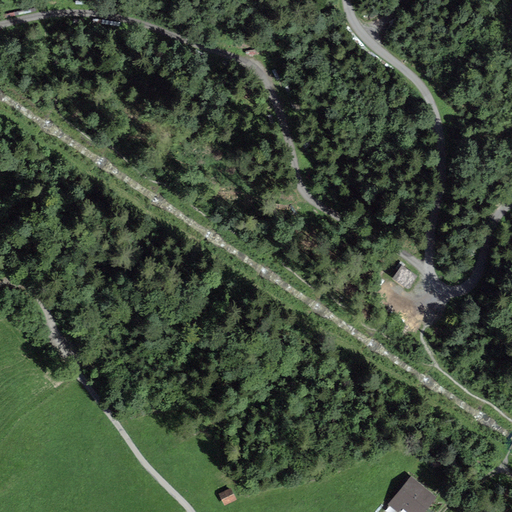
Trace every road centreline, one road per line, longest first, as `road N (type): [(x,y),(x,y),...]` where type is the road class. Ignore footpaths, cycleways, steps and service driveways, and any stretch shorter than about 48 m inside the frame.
road 1 (unclassified): [(430,275),(318,187),(249,64),(144,24),(41,15),(0,24)]
road 2 (residential): [(191,511),(90,389),(0,249)]
road 3 (unclassified): [(430,275),(442,173),(438,123),(422,88),(354,25),(345,0)]
road 4 (unclassified): [(511,202),(492,222),(469,284),(448,290),(430,275)]
